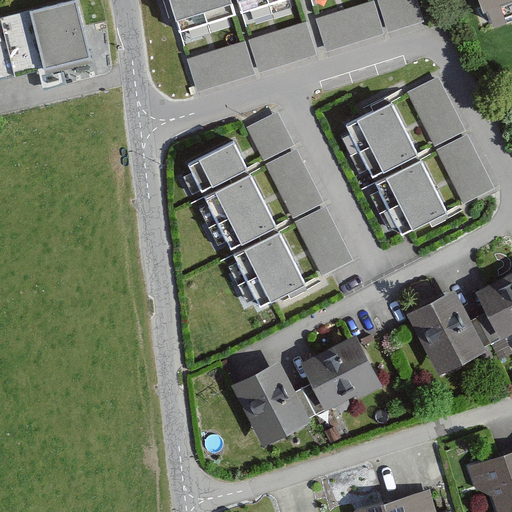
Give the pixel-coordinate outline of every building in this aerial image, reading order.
[(76,0),(66,0),(7,14),(20,69),(41,64),(43,73),(91,61),(76,0)] [(229,0),(162,0),(174,41),(236,24),(229,0)] [(299,0),(238,0),(245,20),(300,3),(299,0)] [(373,0),(316,17),(325,50),(383,33),(373,0)] [(417,0),(379,0),(389,31),(424,20),(417,0)] [(511,0),(474,0),(480,15),(485,13),(492,31),(511,23),(511,0)] [(2,16),(0,16),(0,78),(17,74),(2,16)] [(307,22),(250,39),(259,71),(316,55),(307,22)] [(245,40),(188,57),(198,89),(255,72),(245,40)] [(437,75),(407,91),(436,146),(466,130),(437,75)] [(391,98),(346,121),(372,171),(417,148),(391,98)] [(280,109),(249,123),(265,157),(295,143),(280,109)] [(468,134),(437,150),(466,205),(497,189),(468,134)] [(234,136),(187,160),(200,188),(248,164),(234,136)] [(296,147),(265,162),(294,218),(325,202),(296,147)] [(421,158),(375,181),(401,231),(447,208),(421,158)] [(249,169),(204,193),(230,243),(275,220),(249,169)] [(326,205),(295,221),(324,276),(355,261),(326,205)] [(279,228),(233,251),(259,302),(305,278),(279,228)] [(511,272),(472,293),(482,312),(497,340),(498,342),(511,334),(511,272)] [(466,320),(450,290),(403,314),(435,375),(482,351),(480,348),(466,320)] [(497,340),(482,312),(466,320),(480,348),(497,340)] [(353,337),(298,365),(308,384),(322,412),(323,414),(378,386),(353,337)] [(291,393),(276,362),(229,386),(260,447),(307,423),(306,421),(291,393)] [(322,412),(308,384),(291,393),(306,421),(322,412)] [(511,511),(511,449),(465,466),(474,491),(485,487),(493,511),(511,511)] [(432,511),(426,490),(352,510),(352,511),(432,511)]
